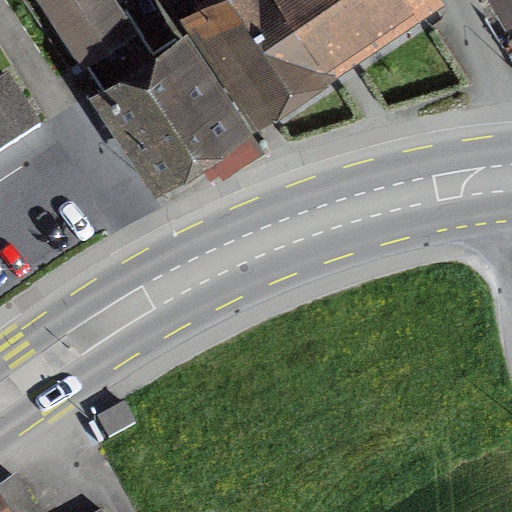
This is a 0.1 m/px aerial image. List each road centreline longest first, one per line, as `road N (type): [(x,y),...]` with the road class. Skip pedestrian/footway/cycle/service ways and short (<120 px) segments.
road 1 (primary): [(0,395),(123,311),(225,256),(368,204),(511,177)]
road 2 (unknown): [(511,156),(471,24),(453,0)]
